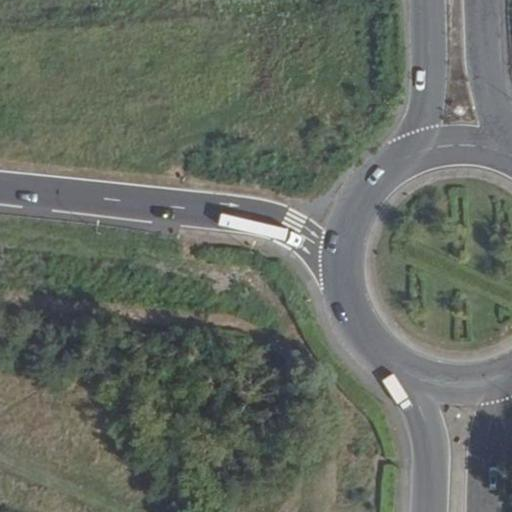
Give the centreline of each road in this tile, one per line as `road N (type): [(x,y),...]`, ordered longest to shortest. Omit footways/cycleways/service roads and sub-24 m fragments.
road 1 (motorway): [(0,188),(275,221),(341,272)]
road 2 (tertiary): [(428,0),(428,107),(403,159)]
road 3 (tertiary): [(511,146),(488,93),(481,0)]
road 4 (tertiary): [(484,511),(490,427),(511,373)]
road 5 (tertiary): [(409,372),(431,449),(430,511)]
road 6 (tertiary): [(403,159),(363,195),(341,272)]
road 7 (tertiary): [(341,272),(362,331),(409,372)]
